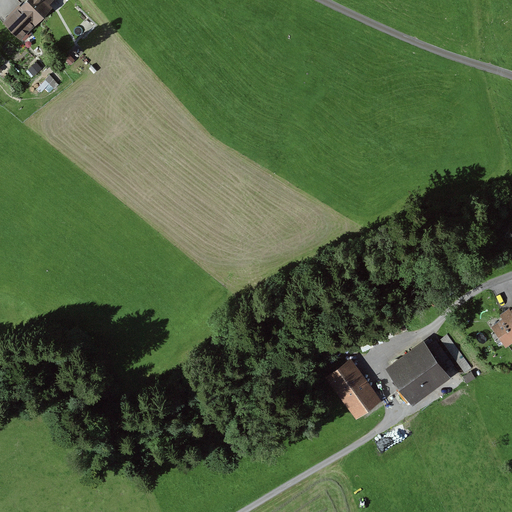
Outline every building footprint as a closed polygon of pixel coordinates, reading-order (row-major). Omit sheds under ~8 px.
[(26,0),(5,20),(25,41),(33,34),(31,32),(52,12),(49,9),(58,0),(26,0)] [(511,310),(495,323),(510,344),(511,343),(511,310)] [(448,332),(441,337),(466,371),(473,366),(448,332)] [(426,338),(389,366),(417,404),(454,375),(426,338)] [(354,358),(328,376),(358,418),(384,400),(354,358)] [(416,421),(410,423),(416,442),(422,440),(416,421)]
